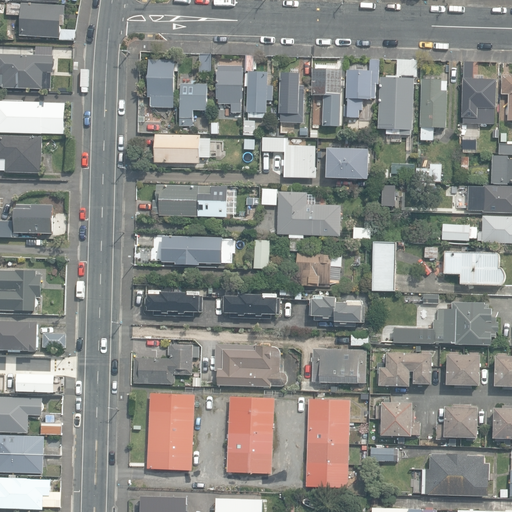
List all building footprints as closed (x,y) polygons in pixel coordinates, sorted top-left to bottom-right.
[(21,36),(60,39),(62,26),(65,26),(66,6),(22,4),(22,5),(8,5),(7,15),(22,16),(21,36)] [(60,41),(75,41),(76,30),(61,30),(60,41)] [(37,46),(37,56),(53,57),(54,47),(53,47),(37,46)] [(55,57),(53,57),(37,56),(0,54),(0,86),(4,87),(4,88),(52,90),(53,73),(54,73),(54,69),(55,68),(56,67),(56,65),(56,63),(55,62),(54,60),(55,57)] [(200,73),(212,73),(213,55),(201,55),(200,73)] [(246,71),(254,71),(255,56),(247,56),(246,71)] [(348,118),(360,118),(360,111),(364,111),(364,100),(372,100),(372,99),(376,99),(376,85),(379,85),(380,61),(371,60),(371,71),(348,71),(347,99),(348,99),(348,118)] [(401,136),(411,136),(411,131),(413,131),(415,78),(418,78),(418,61),(399,60),(398,76),(387,76),(387,78),(381,78),(379,129),(402,130),(401,136)] [(152,107),(175,108),(176,61),(150,61),(149,98),(152,98),(152,107)] [(464,79),(474,79),(474,63),(464,62),(464,79)] [(231,113),(242,113),(243,100),(244,100),(245,72),(243,72),(243,66),(219,65),(218,72),(217,99),(219,100),(219,104),(232,105),(231,113)] [(341,127),(342,70),(313,69),(312,96),(324,96),(323,126),(341,127)] [(249,117),(265,118),(265,113),(267,113),(267,101),(273,101),(273,86),(268,86),(268,73),(249,72),(247,112),(249,113),(249,117)] [(281,123),(304,123),(305,86),(301,86),(301,74),(281,73),(280,115),(281,115),(281,123)] [(508,121),(511,120),(511,76),(510,76),(510,75),(503,75),(502,94),(509,94),(508,121)] [(463,128),(468,128),(468,124),(495,125),(495,109),(496,109),(497,80),(484,80),(484,77),(478,77),(477,79),(463,79),(462,118),(463,118),(463,128)] [(422,140),(433,141),(434,128),(446,129),(448,81),(442,81),(442,80),(423,79),(421,128),(422,128),(422,140)] [(180,126),(194,127),(194,111),(208,111),(209,85),(198,84),(198,81),(193,81),(193,84),(182,84),(180,126)] [(0,132),(65,134),(66,103),(0,100),(0,132)] [(244,135),(255,136),(256,122),(245,121),(244,135)] [(202,135),(156,134),(155,163),(201,163),(201,158),(213,158),(213,138),(202,138),(202,135)] [(42,174),(43,137),(0,135),(0,170),(6,171),(6,172),(42,174)] [(476,151),(495,152),(496,138),(477,137),(476,151)] [(284,178),(317,179),(317,168),(316,168),(316,147),(289,146),(289,139),(264,138),(264,152),(285,153),(285,160),(283,160),(283,166),(285,166),(284,178)] [(244,148),(255,149),(256,140),(245,140),(244,148)] [(463,141),(463,150),(475,150),(475,141),(463,141)] [(499,154),(511,154),(511,144),(500,144),(499,154)] [(371,149),(328,148),(327,178),(370,179),(371,149)] [(492,184),(508,184),(508,183),(511,183),(511,159),(508,159),(508,157),(493,156),(492,183),(492,184)] [(461,173),(469,174),(469,159),(462,158),(461,173)] [(413,164),(400,164),(399,176),(413,176),(413,164)] [(416,183),(441,183),(442,165),(431,165),(431,169),(417,169),(416,183)] [(389,177),(389,169),(378,169),(378,177),(389,177)] [(160,216),(228,218),(229,188),(158,185),(157,201),(154,201),(154,214),(160,214),(160,216)] [(484,212),(511,213),(511,186),(485,186),(485,187),(474,187),(473,197),(478,197),(478,200),(484,201),(484,212)] [(263,206),(278,206),(278,189),(263,189),(263,206)] [(341,236),(342,206),(316,205),(316,195),(308,195),(308,193),(279,192),(278,235),(341,236)] [(16,233),(54,234),(55,205),(18,204),(16,233)] [(386,212),(387,204),(378,204),(378,212),(386,212)] [(484,243),(511,243),(511,217),(483,217),(483,236),(478,236),(478,241),(483,241),(483,243),(484,243)] [(0,237),(13,238),(14,222),(0,221),(0,237)] [(355,239),(371,239),(371,226),(355,225),(355,239)] [(443,240),(470,241),(470,239),(478,239),(478,228),(471,227),(471,226),(444,225),(443,240)] [(136,246),(154,246),(154,235),(136,234),(136,246)] [(176,265),(200,266),(200,263),(213,264),(223,264),(224,238),(164,236),(163,252),(163,262),(176,263),(176,265)] [(291,251),(301,251),(301,239),(291,238),(291,251)] [(271,270),(271,241),(256,241),(255,269),(271,270)] [(374,291),(396,291),(397,243),(375,242),(374,291)] [(461,284),(502,286),(502,285),(505,282),(506,277),(507,276),(507,275),(507,273),(506,272),(505,270),(504,269),(503,268),(500,268),(500,259),(501,258),(500,256),(500,255),(499,254),(498,253),(497,253),(489,252),(489,249),(489,248),(488,246),(484,246),(484,248),(480,248),(478,248),(477,250),(476,252),(446,251),(445,273),(462,274),(461,284)] [(425,257),(437,258),(438,249),(426,248),(425,257)] [(301,286),(320,287),(320,283),(330,284),(330,283),(340,283),(341,267),(342,267),(343,257),(332,256),(332,255),(298,254),(297,277),(302,277),(301,286)] [(0,310),(37,311),(37,298),(42,298),(43,275),(38,274),(38,271),(0,270),(0,310)] [(149,298),(148,298),(147,298),(147,307),(148,307),(148,311),(163,311),(163,313),(169,314),(169,311),(175,312),(175,292),(161,292),(161,294),(149,294),(149,298)] [(175,292),(175,312),(180,312),(180,314),(186,314),(186,312),(203,312),(204,296),(189,295),(188,295),(188,293),(175,292)] [(250,319),(252,295),(238,294),(238,293),(227,292),(225,292),(225,296),(225,313),(231,314),(231,318),(250,319)] [(252,295),(250,319),(269,320),(269,315),(281,315),(282,298),(277,298),(277,295),(264,294),(264,296),(252,295)] [(439,304),(440,294),(424,294),(423,304),(439,304)] [(336,317),(337,302),(337,298),(315,297),(315,299),(313,299),(313,316),(315,316),(315,320),(330,321),(330,316),(336,317)] [(360,303),(337,302),(336,317),(335,326),(356,327),(356,322),(365,323),(366,306),(360,306),(360,303)] [(492,317),(493,309),(490,309),(490,305),(485,304),(486,303),(452,302),(452,309),(439,309),(438,320),(434,320),(433,343),(456,344),(492,345),(492,337),(497,337),(497,332),(499,332),(499,322),(497,322),(497,317),(492,317)] [(33,352),(39,352),(40,322),(32,321),(31,321),(31,323),(0,321),(0,350),(33,351),(33,352)] [(43,348),(67,349),(67,334),(44,333),(43,348)] [(352,346),(369,346),(369,335),(352,335),(352,346)] [(135,383),(174,384),(174,383),(175,383),(175,375),(173,375),(174,374),(193,374),(193,373),(194,345),(172,344),(171,346),(169,346),(169,355),(171,356),(171,359),(136,357),(135,383)] [(219,386),(272,387),(272,386),(283,386),(286,386),(288,382),(288,377),(286,374),(283,374),(281,374),(282,353),(280,349),(276,347),(273,347),(257,346),(257,345),(217,344),(216,371),(219,371),(219,386)] [(340,383),(340,350),(314,349),(313,382),(340,383)] [(368,350),(340,350),(340,383),(367,383),(368,350)] [(411,372),(412,354),(388,354),(388,368),(381,368),(380,386),(411,387),(411,372)] [(433,355),(412,354),(411,372),(415,372),(414,384),(432,385),(433,355)] [(447,385),(464,386),(465,355),(448,355),(447,385)] [(481,356),(465,355),(464,386),(480,386),(481,356)] [(511,356),(496,356),(496,387),(511,387),(511,356)] [(0,394),(16,395),(18,358),(0,357),(0,394)] [(151,394),(151,413),(195,414),(196,396),(151,394)] [(231,396),(230,417),(275,418),(276,398),(231,396)] [(0,432),(29,433),(30,416),(43,416),(44,399),(0,397),(0,432)] [(352,400),(310,399),(309,422),(351,424),(352,400)] [(414,404),(384,403),(383,407),(377,407),(377,419),(383,419),(413,421),(414,404)] [(453,407),(446,407),(446,425),(438,425),(437,440),(446,440),(446,437),(460,438),(463,405),(453,405),(453,407)] [(470,405),(463,405),(460,438),(466,438),(466,441),(475,441),(475,438),(479,438),(480,408),(470,408),(470,405)] [(495,409),(494,439),(496,439),(496,442),(504,442),(504,440),(510,440),(511,407),(502,406),(502,409),(495,409)] [(194,432),(195,414),(151,413),(150,431),(194,432)] [(274,436),(275,418),(230,417),(230,434),(274,436)] [(413,423),(413,421),(383,419),(383,425),(381,425),(380,434),(383,434),(383,436),(413,436),(421,436),(421,423),(413,423)] [(350,444),(351,424),(309,422),(308,443),(350,444)] [(42,434),(63,435),(63,424),(43,423),(42,434)] [(193,453),(194,432),(150,431),(149,451),(193,453)] [(274,454),(274,436),(230,434),(229,453),(274,454)] [(0,435),(0,452),(45,454),(46,437),(0,435)] [(350,466),(350,444),(308,443),(308,464),(350,466)] [(371,461),(395,462),(395,449),(371,448),(371,461)] [(193,471),(193,453),(149,451),(148,469),(193,471)] [(44,474),(45,456),(0,453),(0,475),(9,476),(9,473),(44,474)] [(273,474),(274,454),(229,453),(228,472),(273,474)] [(426,494),(489,495),(490,464),(486,464),(486,456),(469,456),(469,454),(448,454),(433,454),(432,456),(431,456),(431,468),(424,468),(423,468),(423,494),(426,494)] [(349,488),(350,466),(308,464),(307,487),(349,488)] [(52,492),(52,479),(17,478),(17,476),(10,475),(10,478),(0,477),(0,508),(43,510),(43,506),(60,506),(60,492),(52,492)] [(188,511),(189,497),(142,496),(141,511),(188,511)] [(352,510),(366,511),(367,499),(353,498),(352,510)] [(217,511),(263,511),(264,500),(218,499),(217,511)] [(284,511),(295,511),(296,505),(286,503),(284,511)]
